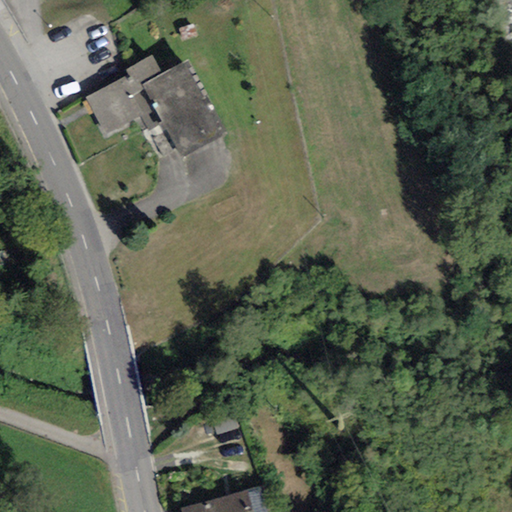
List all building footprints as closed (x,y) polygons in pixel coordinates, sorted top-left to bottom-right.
[(85,97),(105,134),(141,118),(148,130),(162,125),(141,87),(164,74),(152,57),(126,70),(129,77),(85,97)] [(180,159),(228,134),(188,61),(164,74),(141,87),(162,125),(180,159)] [(233,413),(212,419),(216,435),(238,429),(233,413)] [(247,493),(251,511),(267,511),(262,489),(247,493)] [(251,511),(247,493),(181,509),(182,511),(251,511)]
